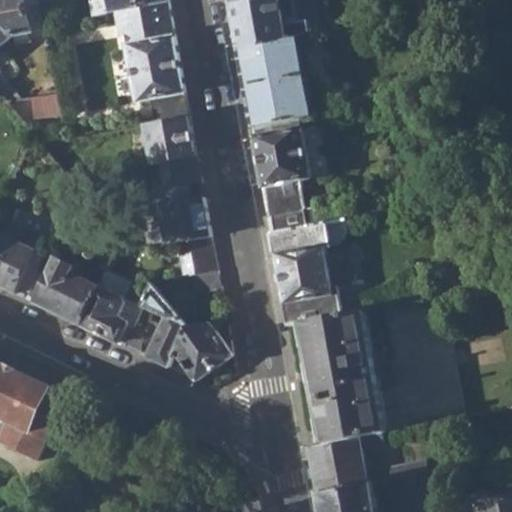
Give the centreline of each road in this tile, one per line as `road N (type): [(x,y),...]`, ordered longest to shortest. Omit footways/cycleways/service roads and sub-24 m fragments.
road 1 (residential): [(279,445),(199,0)]
road 2 (residential): [(0,310),(279,445)]
